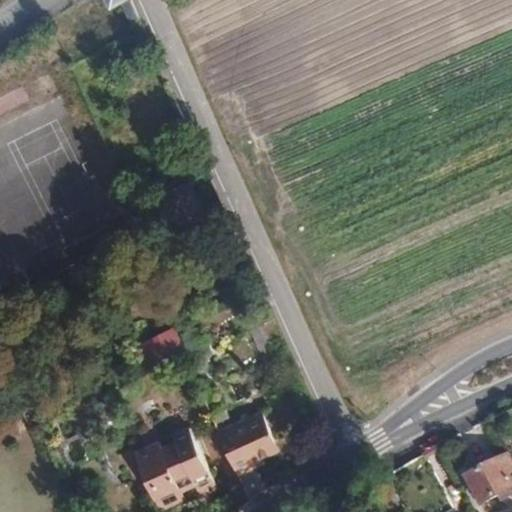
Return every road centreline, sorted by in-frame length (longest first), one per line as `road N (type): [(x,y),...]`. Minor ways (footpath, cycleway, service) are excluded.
road 1 (unclassified): [(361,452),(145,0)]
road 2 (tertiary): [(511,346),(461,371),(379,441)]
road 3 (tertiary): [(379,441),(511,387)]
